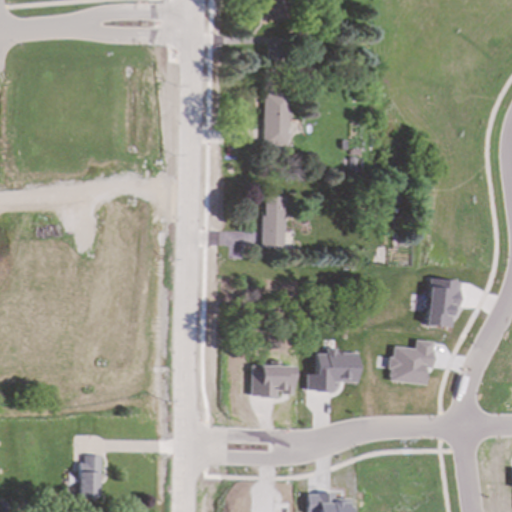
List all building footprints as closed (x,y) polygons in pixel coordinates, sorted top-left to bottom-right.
[(263,0),(263,20),(286,20),(286,0),(263,0)] [(286,94),(261,94),(260,146),(285,147),(286,94)] [(259,249),(281,250),(282,197),(260,197),(259,249)] [(454,309),(456,282),(426,279),(421,326),(447,329),(449,308),(454,309)] [(353,383),(354,354),(333,353),(333,349),(322,349),(322,354),(312,354),(312,375),(303,375),(302,392),(329,393),(329,383),(353,383)] [(96,499),(97,457),(81,457),(80,464),(75,464),(74,498),(96,499)]
